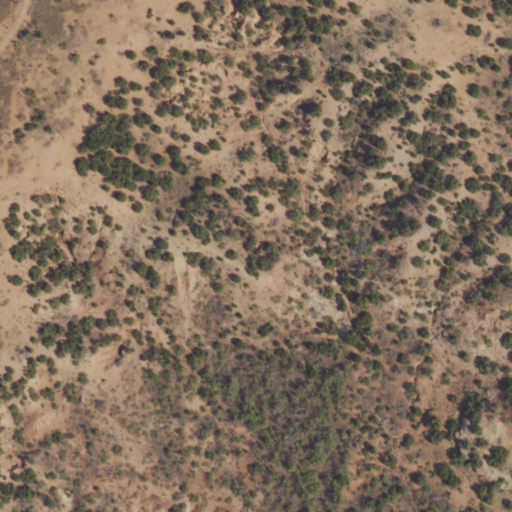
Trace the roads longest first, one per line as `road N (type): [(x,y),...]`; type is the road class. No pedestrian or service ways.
road 1 (track): [(511,74),(384,0)]
road 2 (track): [(47,0),(31,74),(0,120)]
